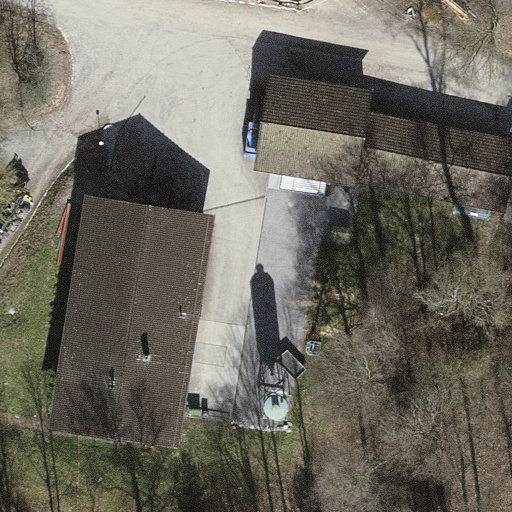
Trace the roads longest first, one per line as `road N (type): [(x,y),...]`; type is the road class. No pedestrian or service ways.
road 1 (track): [(87,98),(252,201),(237,446)]
road 2 (track): [(110,0),(425,54),(511,85)]
road 3 (track): [(141,4),(0,236)]
